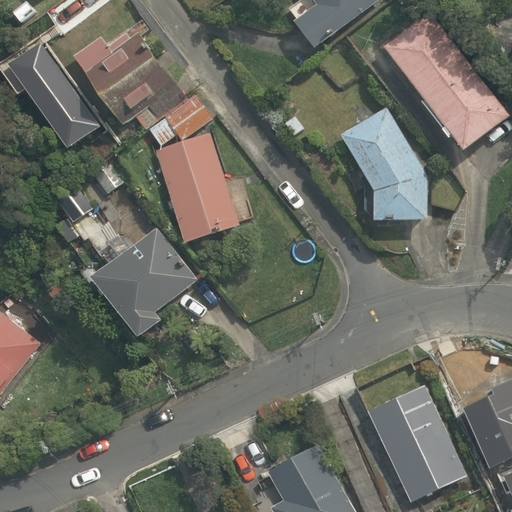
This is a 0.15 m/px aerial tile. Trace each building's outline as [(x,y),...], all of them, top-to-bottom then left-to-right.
[(297,22),(318,49),(382,0),(315,0),(319,5),(297,22)] [(511,113),(433,12),(387,48),(451,127),(448,129),(453,137),(457,135),(469,151),(511,117),(511,113)] [(104,37),(77,56),(127,124),(138,116),(149,131),(151,129),(168,117),(192,100),(142,33),(133,39),(129,33),(111,46),(104,37)] [(200,95),(192,100),(168,117),(181,135),(186,142),(217,119),(200,95)] [(431,177),(389,108),(344,135),(378,191),(378,221),(432,220),(431,177)] [(307,128),(298,116),(288,124),(297,136),(307,128)] [(164,147),(181,135),(168,117),(151,129),(164,147)] [(186,142),(158,151),(188,242),(243,226),(214,134),(186,142)] [(201,279),(159,228),(139,244),(131,235),(114,248),(122,257),(96,277),(143,338),(166,320),(160,312),(201,279)] [(12,384),(43,344),(0,308),(0,395),(10,383),(12,384)] [(471,475),(428,383),(371,410),(414,501),(471,475)] [(358,511),(320,445),(271,471),(287,499),(274,506),(277,511),(358,511)] [(511,511),(511,450),(486,463),(508,511),(511,511)]
